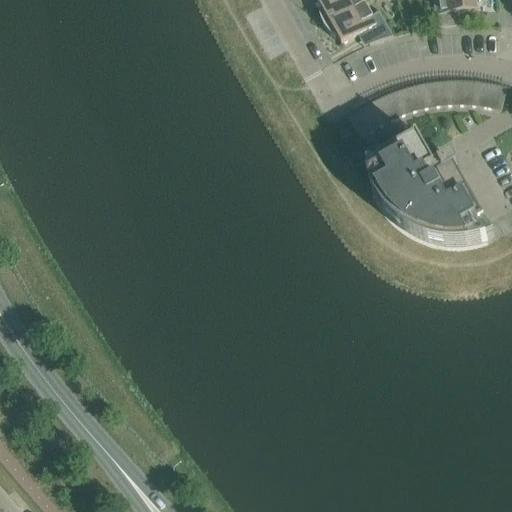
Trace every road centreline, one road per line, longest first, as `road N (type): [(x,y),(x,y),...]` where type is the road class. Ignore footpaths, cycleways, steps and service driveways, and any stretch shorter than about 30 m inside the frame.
road 1 (tertiary): [(144,500),(41,376),(0,312)]
road 2 (residential): [(330,108),(358,88),(420,66),(511,70)]
road 3 (residential): [(500,214),(463,147),(511,117)]
road 4 (residential): [(330,108),(272,0)]
